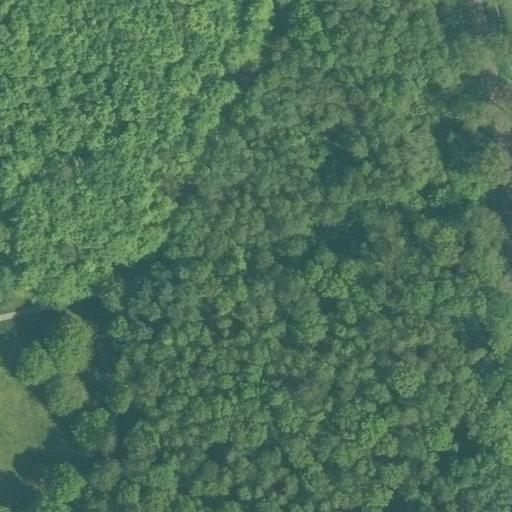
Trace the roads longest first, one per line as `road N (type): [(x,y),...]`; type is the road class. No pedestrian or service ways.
road 1 (track): [(94,298),(119,451),(111,503)]
road 2 (unclassified): [(511,175),(473,0)]
